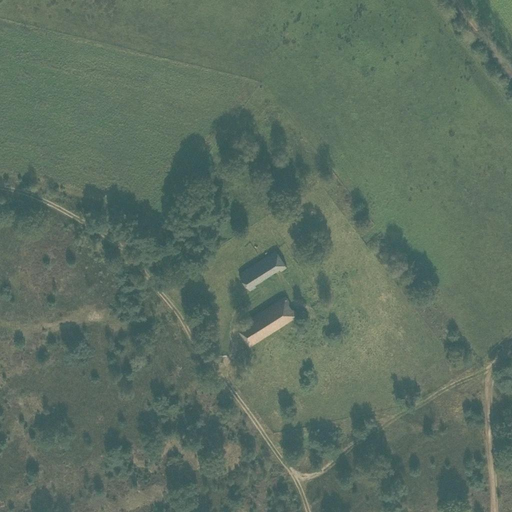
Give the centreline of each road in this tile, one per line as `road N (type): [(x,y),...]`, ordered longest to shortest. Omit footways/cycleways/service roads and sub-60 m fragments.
road 1 (track): [(0,190),(69,214),(144,270),(293,479),(306,511)]
road 2 (track): [(494,511),(489,402),(493,367),(511,342)]
